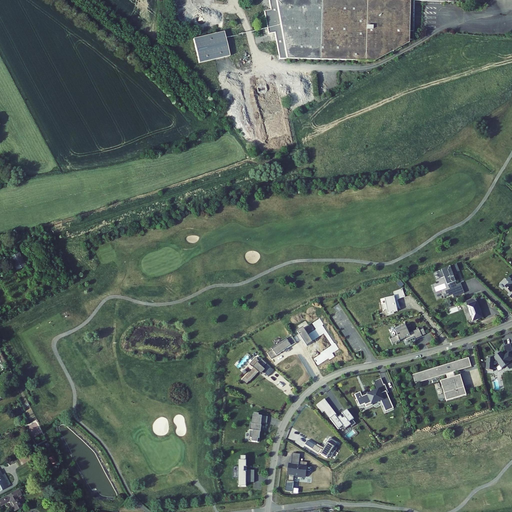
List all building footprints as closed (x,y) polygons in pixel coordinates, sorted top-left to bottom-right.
[(209,2),(208,0),(171,0),(171,1),(182,6),(179,12),(179,19),(183,21),(194,20),(205,25),(209,25),(212,19),(212,13),(208,11),(210,7),(207,6),(209,2)] [(406,39),(408,2),(481,3),(481,0),(274,0),(284,61),(367,63),(406,39)] [(230,56),(224,32),(193,39),(199,64),(230,56)] [(270,102),(280,100),(273,70),(263,72),(270,102)] [(19,251),(9,256),(16,270),(26,266),(19,251)] [(460,270),(458,264),(447,268),(447,267),(442,269),(439,271),(441,278),(446,276),(450,289),(445,291),(447,296),(453,294),(453,297),(464,293),(461,283),(457,285),(453,274),(457,273),(456,271),(460,270)] [(387,310),(388,316),(394,314),(394,313),(397,312),(396,308),(399,307),(397,300),(405,297),(402,290),(393,293),(395,297),(387,299),(388,304),(385,304),(381,305),(382,311),(387,310)] [(466,302),(472,322),(482,318),(480,312),(479,309),(475,299),(466,302)] [(308,327),(304,321),(300,324),(299,323),(293,327),(294,328),(298,334),(303,342),(309,338),(304,330),(308,327)] [(407,329),(405,324),(400,327),(400,329),(395,331),(397,336),(390,340),(392,345),(400,342),(405,340),(406,342),(414,338),(415,340),(422,337),(422,336),(419,331),(419,329),(409,334),(408,332),(409,331),(408,329),(407,329)] [(298,334),(294,328),(288,332),(292,338),(298,334)] [(292,338),(288,332),(283,336),(282,334),(268,344),(269,346),(263,349),(268,355),(281,346),(284,344),(292,338)] [(511,352),(511,350),(511,345),(504,347),(505,354),(506,354),(506,356),(504,357),(501,353),(494,358),(495,359),(494,360),(487,359),(486,371),(493,371),(493,367),(496,367),(499,365),(502,369),(506,366),(509,369),(511,368),(511,353),(511,352)] [(271,366),(258,355),(256,357),(252,353),(246,360),(250,364),(239,377),(244,380),(246,378),(247,378),(255,368),(257,366),(260,368),(260,367),(266,372),(271,366)] [(471,367),(468,358),(412,375),(415,384),(446,375),(447,380),(440,382),(445,400),(465,394),(460,376),(454,378),(453,373),(471,367)] [(378,389),(385,386),(382,380),(375,383),(378,389)] [(387,392),(385,386),(378,389),(379,392),(373,395),(372,394),(365,397),(364,396),(362,396),(361,393),(355,396),(357,400),(356,401),(359,408),(365,405),(366,408),(372,405),(381,401),(386,413),(394,409),(387,392)] [(330,407),(325,400),(318,405),(324,412),(325,412),(330,407)] [(339,418),(330,407),(325,412),(331,420),(335,416),(338,419),(339,418)] [(353,418),(347,410),(342,414),(343,415),(339,418),(338,419),(335,416),(331,420),(339,430),(343,427),(346,430),(351,426),(352,428),(356,424),(352,419),(353,418)] [(259,414),(254,414),(254,416),(253,416),(252,425),(250,425),(249,438),(253,438),(253,442),(258,443),(258,439),(260,439),(260,432),(261,432),(261,425),(261,423),(261,421),(261,416),(258,416),(259,414)] [(337,443),(330,439),(324,449),(323,450),(321,449),(318,453),(327,459),(328,457),(334,448),(337,443)] [(324,449),(318,445),(317,446),(315,445),(312,450),(318,453),(321,449),(323,450),(324,449)] [(334,448),(328,457),(331,459),(337,450),(334,448)] [(240,461),(238,461),(238,468),(242,468),(242,472),(238,472),(238,487),(245,487),(245,483),(246,475),(254,476),(254,471),(246,471),(246,461),(240,461)] [(308,474),(309,468),(299,466),(300,462),(292,461),(291,466),(290,465),(289,469),(288,469),(287,476),(288,476),(288,482),(293,482),(294,477),(299,478),(299,477),(306,478),(306,473),(308,474)] [(0,492),(10,487),(1,471),(0,472),(0,492)] [(11,503),(16,511),(25,507),(20,498),(22,496),(19,491),(0,501),(0,504),(2,508),(11,503)]
